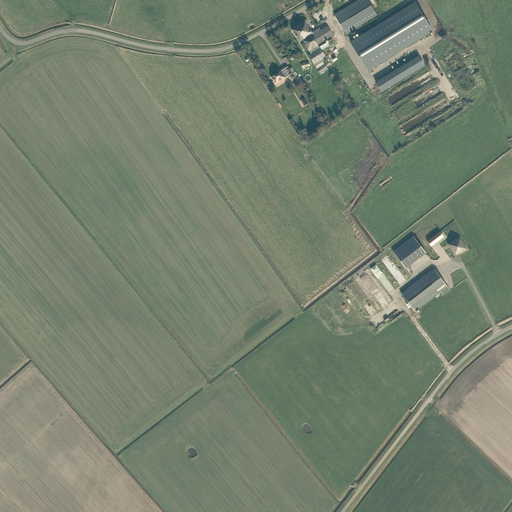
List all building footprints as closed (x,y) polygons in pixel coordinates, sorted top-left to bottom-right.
[(367,0),(358,0),(334,15),(346,34),(377,15),(367,0)] [(415,3),(351,42),(368,70),(432,31),(415,3)] [(306,20),(292,29),(295,33),(294,34),(296,37),(296,36),(300,42),(302,40),(309,52),(311,53),(308,55),(315,66),(320,74),(328,69),(323,62),(325,60),(324,60),(327,58),(320,47),(320,48),(318,44),(333,35),(327,26),(320,30),(319,28),(312,32),(308,25),(309,24),(306,20)] [(293,67),(289,69),(287,66),(271,77),(276,84),(286,78),(290,75),(292,80),(294,78),(299,85),(303,82),(293,67)] [(413,237),(393,252),(406,268),(426,253),(413,237)] [(460,237),(448,244),(455,255),(458,253),(458,254),(467,249),(460,237)] [(449,248),(445,251),(449,258),(454,256),(449,248)] [(434,269),(402,294),(415,311),(441,292),(443,295),(450,290),(434,269)]
